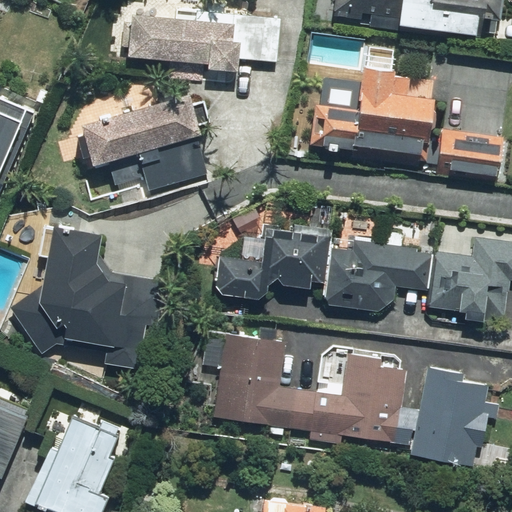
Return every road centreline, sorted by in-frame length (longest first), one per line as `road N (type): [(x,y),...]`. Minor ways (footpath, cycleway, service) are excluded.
road 1 (unknown): [(127,245),(266,179),(511,208)]
road 2 (unknown): [(283,307),(511,336)]
